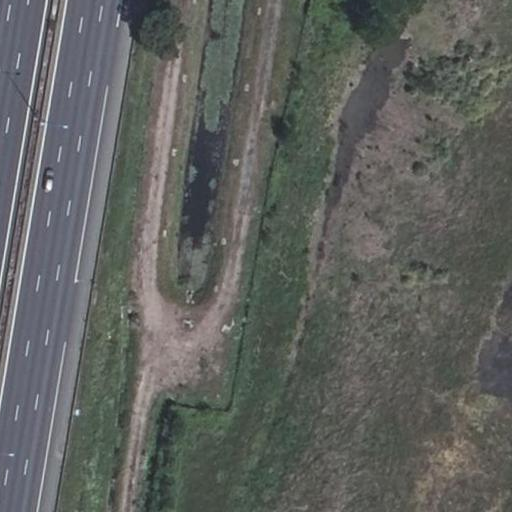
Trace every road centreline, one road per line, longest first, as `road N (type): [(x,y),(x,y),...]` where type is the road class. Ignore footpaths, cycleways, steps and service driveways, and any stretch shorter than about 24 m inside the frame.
road 1 (motorway): [(16,511),(97,0)]
road 2 (track): [(129,511),(149,371),(146,267),(179,0)]
road 3 (track): [(273,0),(219,308),(210,326),(165,342)]
